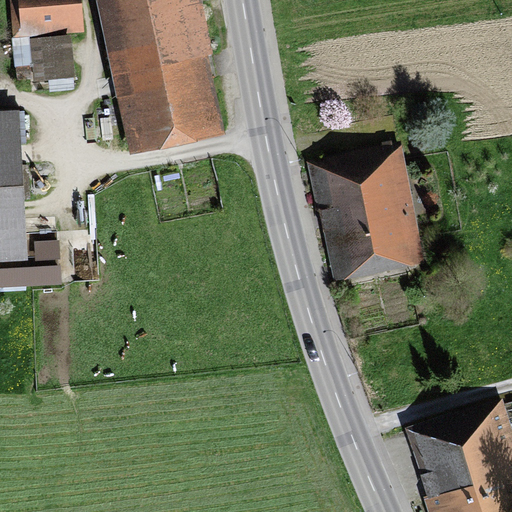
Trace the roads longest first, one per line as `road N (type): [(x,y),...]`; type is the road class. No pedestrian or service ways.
road 1 (secondary): [(382,511),(289,246),(241,0)]
road 2 (track): [(265,141),(111,168),(72,163),(57,114),(0,97)]
